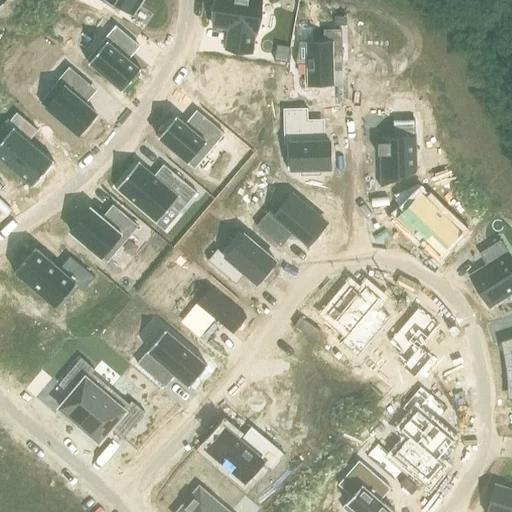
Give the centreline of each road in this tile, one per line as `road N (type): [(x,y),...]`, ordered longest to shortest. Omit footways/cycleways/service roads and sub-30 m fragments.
road 1 (residential): [(361,258),(300,285),(221,399),(167,450),(126,506)]
road 2 (residential): [(188,0),(175,56),(133,123),(77,182),(0,240)]
road 3 (residential): [(479,445),(476,351),(448,291),(404,263),(361,258)]
road 4 (residential): [(126,506),(0,399)]
road 5 (residential): [(361,258),(354,107)]
